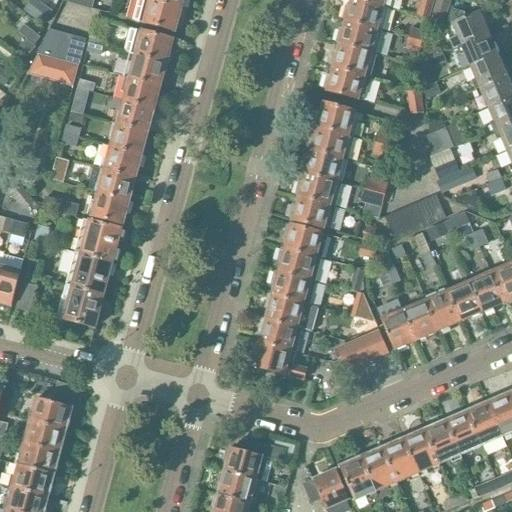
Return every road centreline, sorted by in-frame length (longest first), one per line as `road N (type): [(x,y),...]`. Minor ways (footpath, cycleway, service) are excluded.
road 1 (residential): [(197,396),(305,0)]
road 2 (residential): [(227,0),(122,375)]
road 3 (residential): [(511,348),(320,430),(197,396)]
road 4 (residential): [(122,375),(89,511)]
road 5 (residential): [(122,375),(0,345)]
road 6 (residential): [(165,511),(197,396)]
